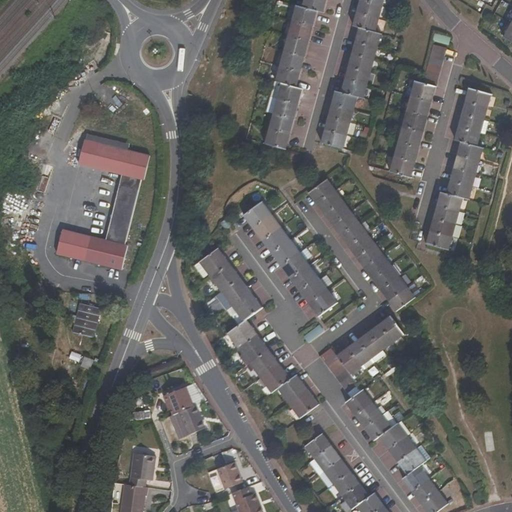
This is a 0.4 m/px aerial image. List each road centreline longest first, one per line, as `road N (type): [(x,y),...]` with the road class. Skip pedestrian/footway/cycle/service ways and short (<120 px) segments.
road 1 (residential): [(155,273),(179,183),(168,78)]
road 2 (residential): [(233,414),(155,273)]
road 3 (residential): [(83,511),(124,357)]
